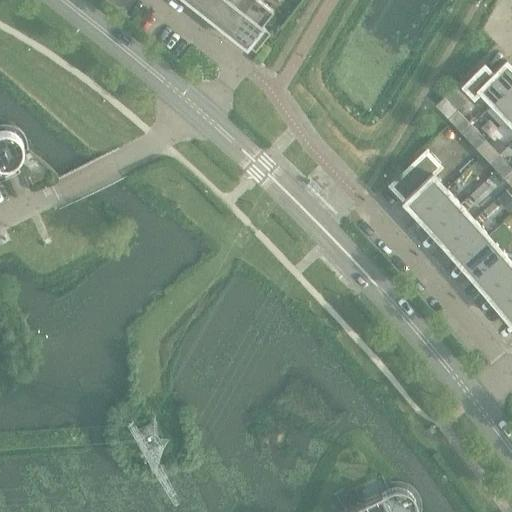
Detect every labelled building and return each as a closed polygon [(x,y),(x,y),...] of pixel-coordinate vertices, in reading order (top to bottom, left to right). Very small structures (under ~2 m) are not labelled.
[(197,0),(195,3),(212,17),(224,0),(197,0)] [(224,0),(212,17),(229,30),(252,0),(224,0)] [(254,0),(252,0),(229,30),(256,52),(270,33),(261,26),(271,13),(254,0)] [(485,65),(464,86),(465,86),(474,95),(479,89),(480,90),(494,104),(511,86),(511,67),(508,63),(508,62),(507,61),(507,62),(506,62),(493,75),(485,66),(486,66),(485,65)] [(511,86),(494,104),(508,119),(511,114),(511,86)] [(472,125),(445,97),(436,106),(463,133),(472,125)] [(472,125),(463,133),(477,148),(485,140),(472,125)] [(0,167),(5,176),(18,170),(15,164),(16,164),(18,162),(20,160),(21,159),(22,157),(23,155),(24,153),(24,150),(24,149),(24,147),(24,145),(23,143),(23,142),(21,139),(21,137),(19,135),(16,133),(15,132),(14,132),(11,131),(9,130),(6,130),(3,130),(1,130),(0,130),(0,167)] [(485,140),(477,148),(490,163),(499,155),(485,140)] [(405,201),(406,200),(419,214),(418,215),(447,189),(433,174),(434,174),(433,173),(440,167),(427,154),(428,153),(427,152),(391,186),(392,187),(393,187),(405,199),(404,200),(405,201)] [(511,168),(499,155),(490,163),(504,177),(511,170),(511,168)] [(447,189),(418,215),(419,216),(420,215),(432,229),(432,230),(461,204),(447,189)] [(507,190),(498,199),(511,215),(511,214),(511,195),(511,196),(507,190)] [(461,204),(432,230),(433,231),(433,230),(446,244),(446,245),(475,220),(461,204)] [(475,220),(446,245),(446,246),(447,245),(460,260),(459,260),(460,261),(489,235),(475,220)] [(489,235),(460,261),(461,261),(473,275),(473,276),(502,251),(489,235)] [(511,261),(502,251),(473,276),(473,277),(474,276),(486,290),(486,291),(486,292),(511,269),(511,261)] [(511,269),(486,292),(487,292),(500,306),(499,307),(511,296),(511,269)] [(511,296),(499,307),(500,308),(501,307),(511,320),(511,322),(511,296)] [(389,490),(363,503),(367,511),(416,511),(417,510),(417,506),(416,502),(415,499),(413,495),(410,493),(407,490),(404,489),(400,488),(396,488),(393,489),(389,490)] [(367,511),(363,503),(362,503),(344,511),(367,511)]
